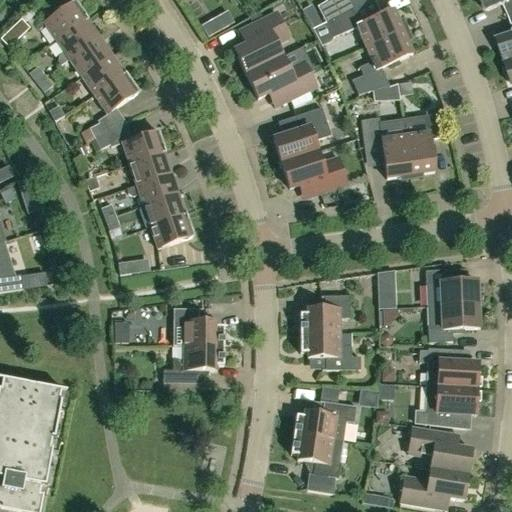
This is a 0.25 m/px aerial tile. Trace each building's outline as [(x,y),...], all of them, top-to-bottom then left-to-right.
[(331,0),(317,9),(325,25),(353,10),(348,0),(331,0)] [(511,0),(478,0),(484,13),(499,7),(503,8),(508,20),(511,18),(511,0)] [(56,44),(87,23),(74,4),(43,25),(56,44)] [(236,7),(223,15),(224,17),(214,24),(212,22),(200,29),(208,41),(217,35),(218,37),(234,27),(232,24),(242,18),(236,7)] [(361,27),(353,10),(325,25),(333,40),(356,30),(365,51),(402,35),(392,13),(361,27)] [(233,53),(245,77),(282,59),(276,47),(288,41),(275,15),(238,33),(245,47),(233,53)] [(317,15),(307,20),(313,31),(322,26),(317,15)] [(11,47),(31,26),(22,17),(7,33),(2,38),(11,47)] [(495,41),(503,65),(511,61),(511,18),(508,20),(511,31),(511,33),(510,36),(495,41)] [(87,23),(56,44),(63,54),(58,58),(57,63),(60,68),(68,62),(98,41),(86,24),(87,23)] [(412,57),(402,35),(365,51),(371,64),(359,69),(362,78),(351,83),(358,98),(388,88),(381,71),(412,57)] [(81,80),(111,59),(98,41),(68,62),(81,80)] [(111,59),(81,80),(93,98),(124,77),(124,76),(123,77),(111,59)] [(282,59),(245,77),(257,102),(267,97),(274,110),(316,90),(303,64),(288,71),(282,59)] [(511,61),(503,65),(511,88),(511,87),(511,61)] [(35,86),(44,79),(37,69),(28,76),(35,86)] [(124,77),(93,98),(106,117),(137,95),(124,77)] [(44,79),(35,86),(43,95),(52,88),(44,79)] [(58,108),(48,113),(54,124),(64,118),(58,108)] [(272,141),(280,166),(317,155),(313,144),(330,138),(321,110),(294,119),(299,133),(272,141)] [(402,122),(410,178),(434,175),(429,142),(440,140),(437,112),(425,114),(425,119),(402,122)] [(410,178),(402,122),(379,125),(379,120),(360,123),(363,151),(381,148),(386,182),(410,178)] [(94,142),(104,136),(98,126),(88,131),(94,142)] [(128,168),(164,155),(157,134),(121,146),(128,168)] [(109,147),(104,136),(94,142),(99,152),(109,147)] [(135,188),(170,176),(164,156),(164,155),(128,168),(135,188)] [(317,155),(280,166),(289,191),(315,183),(320,196),(346,187),(337,160),(320,166),(317,155)] [(17,174),(0,181),(0,191),(3,197),(24,188),(17,174)] [(138,197),(142,209),(177,197),(170,176),(135,188),(125,191),(127,196),(133,198),(138,197)] [(99,190),(95,179),(84,183),(88,194),(99,190)] [(142,209),(149,230),(185,218),(185,217),(184,217),(177,197),(142,209)] [(100,211),(104,222),(115,218),(110,207),(100,211)] [(115,218),(104,222),(109,234),(119,230),(115,218)] [(192,239),(185,218),(149,230),(156,252),(192,239)] [(128,264),(117,266),(119,278),(130,276),(128,264)] [(426,310),(477,307),(476,283),(449,284),(449,272),(425,274),(426,310)] [(393,273),(377,275),(378,312),(394,311),(393,273)] [(0,280),(0,294),(30,290),(28,277),(20,278),(0,280)] [(421,282),(410,282),(411,302),(422,302),(421,282)] [(299,336),(339,336),(339,321),(350,321),(349,299),(320,299),(320,311),(306,312),(306,317),(299,317),(299,336)] [(134,302),(133,333),(164,333),(165,302),(134,302)] [(478,331),(477,307),(426,310),(428,346),(452,344),(451,332),(478,331)] [(202,324),(202,312),(173,312),(172,349),(183,349),(223,349),(223,330),(216,330),(216,325),(202,324)] [(383,335),(380,339),(381,345),(385,347),(391,346),(394,342),(392,336),(388,334),(383,335)] [(340,349),(339,336),(299,336),(299,356),(307,356),(307,361),(321,361),(321,373),(360,373),(359,360),(351,360),(351,349),(340,349)] [(223,369),(223,349),(183,349),(183,362),(172,362),(172,373),(162,373),(162,386),(201,386),(201,374),(215,374),(216,369),(223,369)] [(425,389),(476,392),(478,366),(452,364),(453,352),(427,351),(427,353),(419,353),(418,365),(426,366),(426,375),(425,389)] [(136,360),(119,359),(118,376),(135,378),(136,360)] [(382,371),(381,383),(393,384),(394,372),(382,371)] [(47,490),(65,394),(0,382),(0,511),(39,511),(44,490),(47,490)] [(476,392),(425,389),(423,414),(415,414),(414,425),(451,430),(452,416),(475,418),(476,392)] [(353,426),(356,409),(319,404),(317,416),(303,414),(302,419),(295,418),(293,438),(332,443),(332,444),(342,445),(345,424),(353,426)] [(377,413),(376,425),(388,425),(389,413),(377,413)] [(412,430),(407,457),(431,461),(429,472),(467,478),(471,452),(456,450),(458,437),(412,430)] [(339,465),(334,458),(330,457),(332,444),(332,443),(293,438),(290,457),(297,458),(296,463),(314,466),(312,477),(334,481),(338,481),(340,465),(339,465)] [(404,480),(399,507),(431,511),(446,511),(448,501),(463,504),(467,478),(429,472),(427,484),(404,480)] [(332,497),(334,481),(312,477),(309,477),(306,493),(332,497)] [(366,495),(364,505),(394,510),(395,502),(390,501),(390,499),(366,495)]
